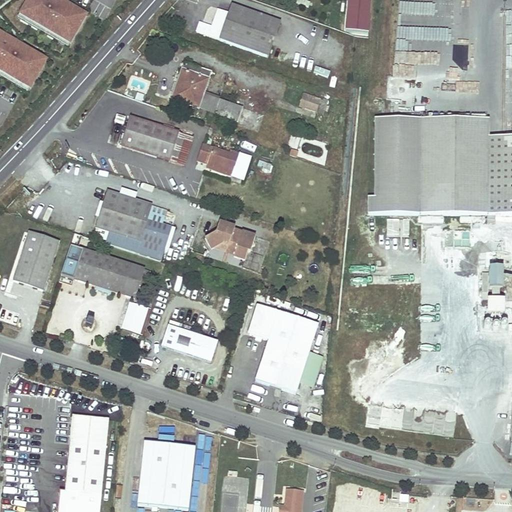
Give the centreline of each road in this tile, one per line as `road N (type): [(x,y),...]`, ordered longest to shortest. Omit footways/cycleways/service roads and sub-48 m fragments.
road 1 (unclassified): [(0,341),(295,440)]
road 2 (secondary): [(0,170),(155,0)]
road 3 (track): [(217,217),(105,182),(53,177),(26,144)]
road 4 (unclassified): [(295,440),(389,476),(460,477)]
road 5 (unclassified): [(460,477),(295,440)]
